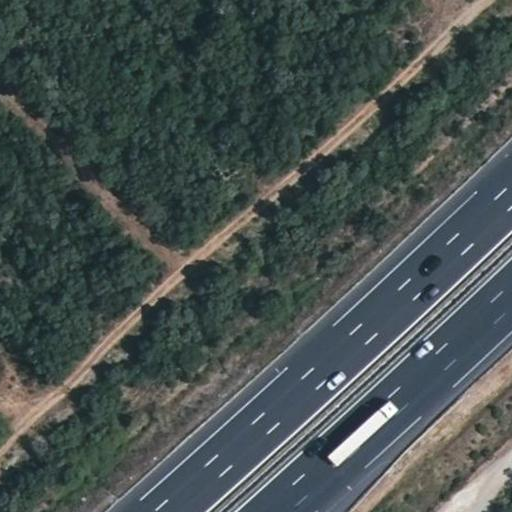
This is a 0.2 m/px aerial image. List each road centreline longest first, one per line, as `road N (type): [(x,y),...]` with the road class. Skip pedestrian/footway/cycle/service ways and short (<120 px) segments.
road 1 (track): [(0,446),(141,305),(491,0)]
road 2 (motorway): [(511,191),(164,511)]
road 3 (motorway): [(272,511),(511,289)]
